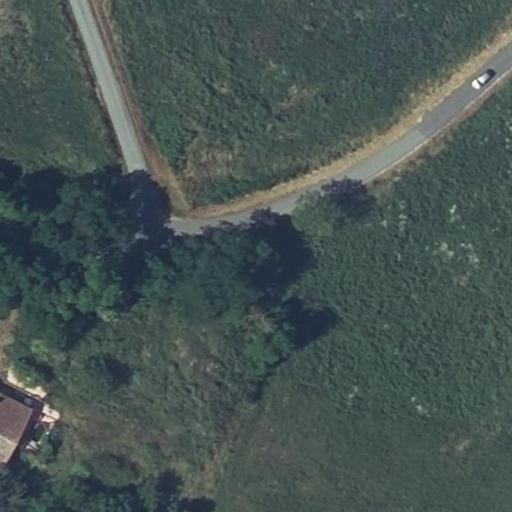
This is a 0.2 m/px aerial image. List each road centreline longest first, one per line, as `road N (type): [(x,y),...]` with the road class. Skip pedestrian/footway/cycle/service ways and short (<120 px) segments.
road 1 (unclassified): [(511,54),(372,167),(264,214),(157,237)]
road 2 (unclassified): [(157,237),(78,0)]
road 3 (unclassified): [(157,237),(0,235)]
